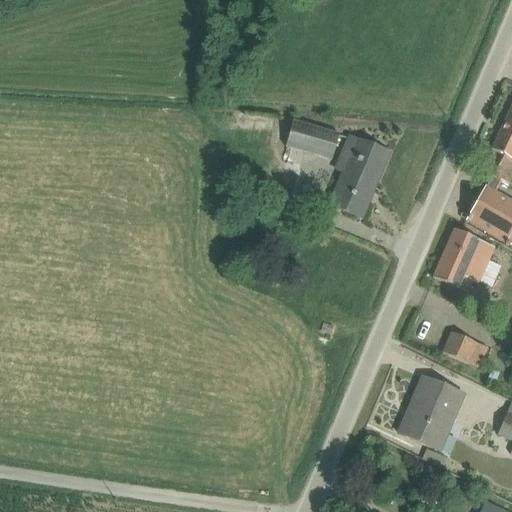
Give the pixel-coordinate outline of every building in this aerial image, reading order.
[(511,100),(490,146),(511,156),(511,100)] [(336,142),(344,122),(297,102),(289,122),(336,142)] [(319,205),(361,222),(388,153),(346,137),(319,205)] [(471,294),(493,249),(454,230),(432,274),(471,294)] [(479,339),(445,324),(436,345),(470,359),(479,339)] [(396,436),(439,453),(461,396),(419,379),(396,436)] [(511,421),(511,392),(502,418),(511,421)] [(503,511),(484,503),(478,511),(503,511)]
